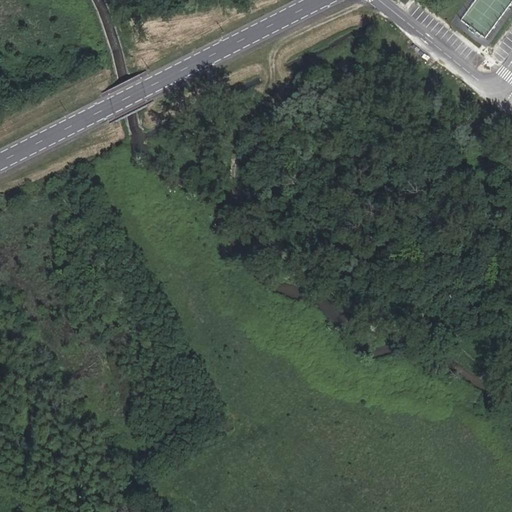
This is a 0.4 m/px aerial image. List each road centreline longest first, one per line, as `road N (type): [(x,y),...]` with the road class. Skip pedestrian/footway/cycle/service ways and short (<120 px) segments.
road 1 (tertiary): [(318,0),(0,161)]
road 2 (residential): [(383,0),(494,86)]
